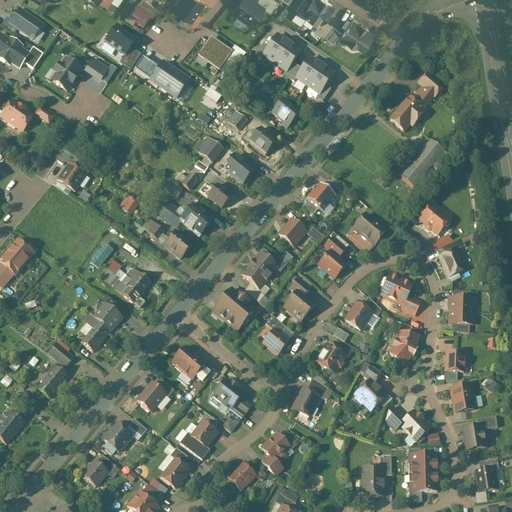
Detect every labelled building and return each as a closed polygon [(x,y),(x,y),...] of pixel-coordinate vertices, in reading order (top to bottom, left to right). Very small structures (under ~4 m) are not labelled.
[(155,8),(144,0),(140,0),(138,4),(151,13),(155,8)] [(181,0),(175,10),(191,21),(203,4),(197,0),(181,0)] [(251,0),(243,0),(236,11),(253,22),(263,8),(251,0)] [(304,0),(303,0),(296,12),(306,19),(308,16),(307,16),(308,14),(304,12),(310,4),(304,0)] [(312,0),(310,4),(304,12),(308,14),(307,16),(308,16),(315,21),(313,24),(317,27),(323,19),(331,7),(326,3),(327,2),(324,0),(312,0)] [(137,4),(128,17),(143,28),(153,15),(151,13),(138,4),(137,4)] [(20,12),(11,25),(32,40),(41,27),(20,12)] [(331,26),(323,19),(317,27),(313,34),(320,40),(323,36),(331,26)] [(360,26),(352,21),(342,36),(348,40),(347,42),(354,47),(355,45),(361,50),(372,34),(365,29),(365,28),(360,25),(360,26)] [(340,34),(331,26),(323,36),(332,44),(340,34)] [(135,41),(116,28),(105,44),(124,57),(130,49),(135,41)] [(303,32),(297,28),(294,33),(300,37),(303,32)] [(0,37),(0,60),(5,64),(7,61),(19,70),(28,56),(20,51),(21,49),(10,41),(9,43),(0,37)] [(231,51),(210,37),(198,55),(219,69),(231,51)] [(264,57),(275,65),(288,46),(278,38),(264,57)] [(275,65),(286,72),(299,54),(288,46),(275,65)] [(141,56),(130,49),(124,57),(119,63),(131,71),(141,56)] [(150,82),(159,70),(142,58),(134,71),(150,82)] [(74,68),(65,62),(61,68),(59,67),(54,75),(56,76),(51,82),(67,93),(81,73),(80,72),(83,69),(86,71),(89,66),(80,60),(74,68)] [(108,72),(92,61),(86,71),(101,82),(108,72)] [(297,81),(308,89),(322,69),(310,61),(297,81)] [(159,70),(150,82),(176,99),(188,82),(162,64),(159,70)] [(308,89),(320,96),(333,77),(322,69),(308,89)] [(442,88),(427,75),(418,85),(421,88),(431,97),(434,99),(442,88)] [(421,88),(411,101),(421,109),(431,97),(421,88)] [(408,99),(402,106),(401,106),(397,111),(397,112),(390,121),(403,133),(409,126),(411,128),(412,126),(414,126),(419,120),(419,119),(420,117),(418,115),(422,110),(421,109),(411,101),(408,99)] [(257,101),(251,108),(259,115),(265,107),(257,101)] [(299,115),(282,102),(272,115),(282,124),(280,126),(286,131),(288,128),(299,115)] [(33,117),(12,103),(1,119),(7,124),(14,130),(15,129),(22,133),(33,117)] [(53,119),(39,110),(35,116),(48,125),(53,119)] [(246,122),(235,113),(226,123),(238,132),(246,122)] [(276,143),(260,130),(248,144),(265,157),(276,143)] [(212,143),(207,138),(196,152),(211,165),(222,151),(212,143)] [(431,143),(400,179),(412,189),(443,153),(431,143)] [(63,153),(57,161),(63,165),(65,163),(69,157),(63,153)] [(253,172),(232,155),(220,169),(241,186),(253,172)] [(74,160),(69,157),(65,163),(69,166),(74,160)] [(208,169),(198,163),(195,168),(204,174),(208,169)] [(69,166),(58,182),(74,193),(85,176),(69,166)] [(187,180),(180,174),(175,181),(182,186),(187,180)] [(182,186),(189,192),(197,182),(190,176),(187,180),(182,186)] [(336,181),(331,177),(327,182),(330,185),(332,186),(336,181)] [(326,190),(319,184),(306,200),(317,210),(319,211),(323,206),(326,204),(327,207),(335,198),(335,199),(336,198),(335,198),(326,190)] [(332,186),(330,185),(326,190),(335,198),(340,192),(332,186)] [(231,198),(217,187),(207,199),(221,211),(231,198)] [(317,210),(306,200),(304,203),(305,204),(302,208),(312,217),(317,210)] [(177,212),(164,203),(156,216),(176,229),(180,224),(180,223),(188,212),(184,209),(179,210),(177,212)] [(450,221),(431,206),(419,221),(437,236),(443,228),(444,229),(447,229),(449,226),(449,224),(448,223),(450,221)] [(211,223),(193,208),(188,212),(180,223),(180,224),(198,238),(211,223)] [(385,233),(365,216),(353,229),(361,236),(361,238),(364,241),(366,241),(367,241),(374,247),(381,238),(385,233)] [(314,231),(300,219),(295,225),(305,234),(308,237),(314,231)] [(295,225),(291,222),(278,236),(293,248),(305,234),(295,225)] [(157,227),(149,236),(156,241),(161,235),(163,232),(157,227)] [(389,228),(385,233),(381,238),(388,244),(396,235),(389,228)] [(191,247),(176,234),(170,242),(164,248),(180,261),(191,247)] [(170,242),(161,235),(156,241),(164,248),(170,242)] [(447,237),(431,244),(435,252),(445,248),(451,245),(447,237)] [(344,251),(331,240),(324,248),(330,253),(331,253),(338,259),(344,251)] [(451,245),(445,248),(448,255),(457,250),(457,251),(464,248),(461,240),(451,245)] [(17,243),(0,263),(0,264),(15,277),(32,256),(17,243)] [(448,255),(439,259),(448,279),(463,271),(461,265),(463,264),(457,251),(457,250),(448,255)] [(338,259),(331,253),(330,253),(318,267),(334,280),(346,266),(338,259)] [(269,263),(260,255),(251,266),(268,280),(276,270),(277,269),(269,263)] [(287,265),(276,255),(269,263),(277,269),(276,270),(280,273),(287,265)] [(268,280),(251,266),(242,277),(251,285),(259,291),(268,280)] [(117,279),(106,269),(100,277),(99,277),(99,278),(110,287),(115,280),(116,281),(117,279)] [(0,270),(0,288),(2,290),(11,279),(0,270)] [(150,284),(133,270),(126,277),(132,282),(127,289),(118,282),(112,289),(121,296),(133,305),(139,310),(144,304),(138,299),(150,284)] [(399,282),(389,277),(380,297),(382,298),(383,300),(389,303),(391,302),(402,307),(406,299),(411,287),(405,285),(405,284),(399,281),(399,282)] [(309,291),(297,281),(289,290),(296,296),(298,293),(303,297),(309,291)] [(259,291),(251,285),(244,292),(258,304),(263,298),(257,293),(259,291)] [(255,311),(231,291),(215,310),(219,315),(217,317),(232,329),(234,327),(239,331),(255,311)] [(303,297),(298,293),(296,296),(284,309),(300,323),(314,306),(303,297)] [(104,307),(94,319),(96,321),(90,328),(93,331),(81,344),(92,353),(121,320),(112,313),(117,306),(106,298),(100,304),(104,307)] [(381,312),(368,299),(361,309),(372,316),(371,316),(376,319),(381,312)] [(419,304),(406,299),(402,307),(400,311),(413,317),(419,304)] [(452,300),(450,300),(449,313),(472,313),(473,300),(470,300),(452,300)] [(361,309),(356,305),(353,309),(351,310),(348,314),(349,315),(344,322),(360,333),(361,331),(363,332),(366,327),(365,326),(371,316),(372,316),(361,309)] [(472,313),(449,313),(449,326),(451,326),(469,327),(472,327),(472,313)] [(91,317),(85,324),(90,328),(96,321),(94,319),(91,317)] [(272,318),(265,326),(273,333),(274,332),(279,337),(285,329),(272,318)] [(412,329),(400,324),(398,335),(399,336),(400,334),(410,337),(412,329)] [(469,327),(451,326),(451,333),(469,336),(469,327)] [(273,333),(263,345),(277,357),(287,344),(279,337),(274,332),(273,333)] [(410,337),(400,334),(399,336),(398,343),(396,341),(392,348),(395,349),(389,355),(403,367),(411,357),(412,358),(412,359),(413,359),(417,351),(416,351),(416,352),(414,351),(417,339),(410,337)] [(353,350),(338,341),(332,350),(344,357),(344,358),(347,360),(353,350)] [(72,360),(56,346),(49,356),(65,369),(72,360)] [(332,350),(327,346),(315,364),(326,371),(329,366),(336,370),(340,370),(343,366),(341,362),(344,358),(344,357),(332,350)] [(185,349),(172,365),(191,382),(195,378),(206,364),(204,365),(197,359),(197,358),(192,354),(191,354),(185,349)] [(464,355),(446,354),(445,372),(445,373),(457,374),(463,374),(464,355)] [(206,364),(195,378),(204,386),(215,372),(206,364)] [(67,378),(52,366),(46,374),(49,376),(37,390),(49,400),(67,378)] [(370,368),(363,378),(369,383),(370,382),(373,386),(380,375),(370,368)] [(457,374),(445,373),(445,372),(444,372),(444,384),(457,382),(457,374)] [(173,392),(160,381),(154,388),(165,397),(167,399),(173,392)] [(327,391),(312,381),(306,392),(319,399),(319,400),(322,401),(327,391)] [(230,386),(225,382),(219,390),(219,389),(215,390),(213,392),(214,396),(211,400),(212,400),(214,398),(230,410),(230,411),(239,399),(242,395),(236,391),(236,388),(232,385),(230,386)] [(380,391),(376,388),(375,388),(373,386),(370,382),(369,383),(354,397),(370,414),(371,413),(374,413),(378,409),(378,406),(386,399),(380,393),(380,391)] [(151,385),(136,402),(150,414),(165,397),(154,388),(151,385)] [(470,387),(450,390),(454,414),(474,411),(470,387)] [(306,392),(302,391),(299,396),(298,395),(295,401),(296,402),(292,410),(309,419),(319,400),(319,399),(306,392)] [(18,395),(13,402),(21,409),(27,403),(18,395)] [(239,399),(230,411),(230,410),(228,413),(233,418),(239,422),(250,408),(239,399)] [(404,422),(392,409),(390,411),(386,423),(395,432),(400,428),(399,427),(404,422)] [(9,413),(3,420),(6,422),(0,429),(0,440),(6,445),(23,424),(9,413)] [(404,422),(399,427),(400,428),(410,439),(410,438),(415,444),(416,443),(419,444),(423,440),(422,437),(429,430),(421,422),(422,421),(417,416),(416,417),(413,414),(404,422)] [(218,425),(205,415),(200,422),(202,423),(213,431),(218,425)] [(233,418),(224,429),(230,434),(239,422),(233,418)] [(496,419),(478,421),(479,428),(483,428),(484,432),(498,429),(496,419)] [(146,432),(133,421),(124,431),(125,432),(128,428),(141,439),(146,432)] [(213,431),(202,423),(190,438),(205,450),(213,440),(212,439),(216,433),(213,431)] [(117,425),(103,442),(118,454),(132,438),(124,431),(117,425)] [(479,428),(464,431),(467,452),(487,449),(484,432),(483,428),(479,428)] [(302,441),(287,431),(279,438),(288,448),(288,449),(291,452),(302,441)] [(277,436),(272,440),(272,439),(265,445),(266,446),(261,450),(269,459),(273,462),(279,467),(286,461),(280,455),(288,449),(288,448),(279,438),(277,436)] [(188,460),(176,450),(170,458),(174,462),(175,461),(183,467),(188,460)] [(420,456),(411,457),(411,462),(408,462),(408,475),(436,475),(435,456),(420,456)] [(115,469),(102,457),(95,465),(107,475),(106,475),(109,477),(115,469)] [(273,462),(269,459),(263,465),(271,474),(275,476),(282,471),(279,467),(273,462)] [(390,460),(379,460),(379,470),(383,470),(383,478),(391,477),(390,460)] [(174,462),(160,479),(174,490),(189,472),(183,467),(175,461),(174,462)] [(497,461),(479,464),(480,473),(494,470),(494,471),(499,470),(497,461)] [(261,471),(253,463),(246,470),(254,478),(256,476),(261,471)] [(95,465),(94,464),(82,478),(95,489),(106,475),(107,475),(95,465)] [(243,466),(228,480),(240,492),(254,478),(246,470),(243,466)] [(379,470),(361,470),(361,499),(383,498),(383,478),(383,470),(379,470)] [(480,473),(476,473),(480,494),(497,491),(494,471),(494,470),(480,473)] [(265,476),(261,471),(256,476),(261,481),(265,476)] [(408,475),(409,489),(412,489),(412,494),(421,494),(436,493),(436,475),(408,475)] [(162,498),(148,487),(140,497),(155,508),(162,498)] [(412,494),(409,494),(409,505),(421,504),(421,494),(412,494)] [(140,497),(138,495),(127,509),(131,511),(156,511),(158,510),(155,508),(140,497)] [(291,511),(295,505),(279,496),(274,504),(282,509),(282,508),(288,511),(291,511)]
